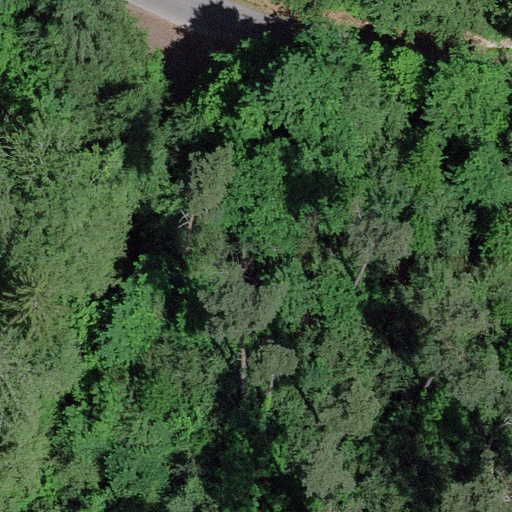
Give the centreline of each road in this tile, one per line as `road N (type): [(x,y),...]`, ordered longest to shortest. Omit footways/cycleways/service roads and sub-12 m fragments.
road 1 (track): [(30,511),(145,266),(170,189),(180,134),(183,3)]
road 2 (unclassified): [(175,0),(287,40),(511,83)]
